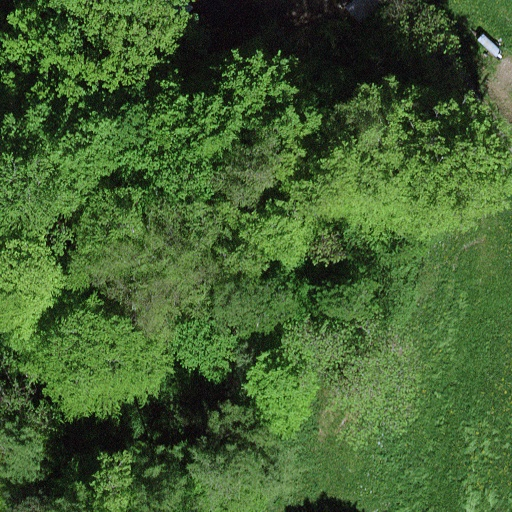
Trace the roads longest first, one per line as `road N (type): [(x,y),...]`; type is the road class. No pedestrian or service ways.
road 1 (track): [(511,154),(401,0)]
road 2 (track): [(0,140),(39,67),(61,0)]
